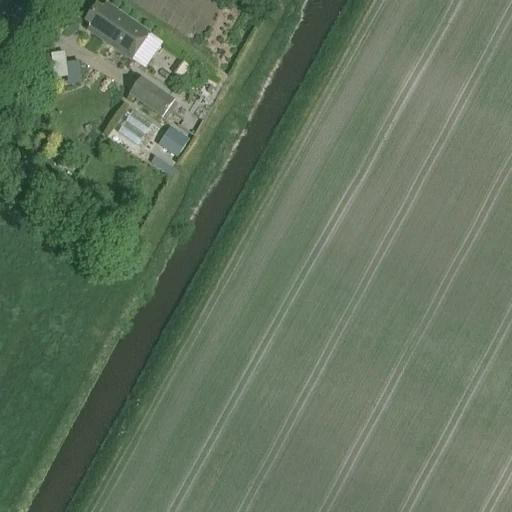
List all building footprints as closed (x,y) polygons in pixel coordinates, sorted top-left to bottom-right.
[(88,28),(132,60),(150,35),(105,3),(101,10),(96,7),(87,20),(91,23),(88,28)] [(141,79),(130,95),(162,118),(168,110),(174,102),(141,79)] [(168,110),(162,118),(166,121),(172,113),(168,110)] [(133,113),(118,135),(137,147),(151,125),(133,113)] [(170,128),(158,147),(177,159),(189,141),(170,128)]
